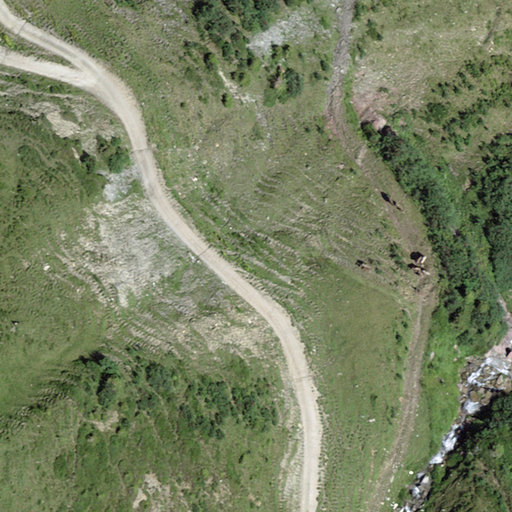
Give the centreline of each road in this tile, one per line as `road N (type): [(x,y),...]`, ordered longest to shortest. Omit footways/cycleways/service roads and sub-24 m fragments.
road 1 (track): [(7,0),(20,22),(111,106),(155,219),(279,320),(332,430),(323,511)]
road 2 (track): [(111,106),(0,45)]
